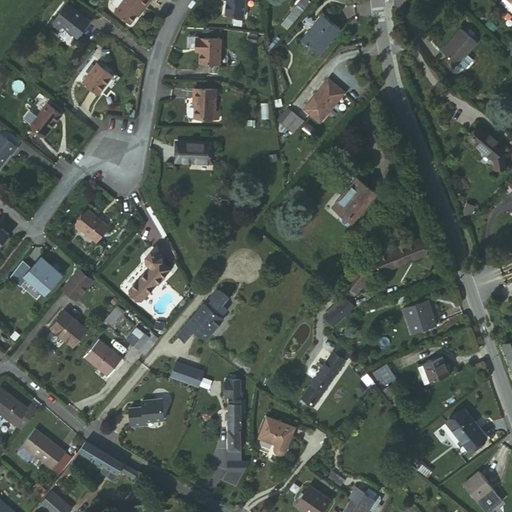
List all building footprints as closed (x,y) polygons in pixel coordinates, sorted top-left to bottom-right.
[(145,0),(117,0),(108,12),(125,25),(138,8),(140,10),(146,1),(145,0)] [(243,0),(221,0),(221,1),(224,2),(222,17),(241,20),(243,0)] [(296,17),(306,5),(301,0),(299,0),(289,10),(296,17)] [(511,0),(500,0),(499,2),(511,12),(511,0)] [(83,22),(61,4),(44,25),(52,31),(55,27),(71,39),(83,22)] [(338,28),(323,16),(309,33),(324,46),(338,28)] [(458,28),(439,52),(461,70),(463,70),(471,60),(465,55),(475,43),(458,28)] [(217,41),(194,41),(194,52),(196,51),(196,54),(196,65),(216,65),(217,41)] [(91,65),(77,84),(93,95),(107,77),(91,65)] [(339,94),(325,83),(302,112),(315,123),(339,94)] [(209,113),(210,91),(187,91),(187,103),(189,103),(188,121),(209,122),(209,113)] [(55,116),(42,106),(26,127),(40,138),(52,122),(51,121),(55,116)] [(300,120),(291,112),(280,125),(289,133),(300,120)] [(483,126),(472,140),(495,160),(496,170),(506,170),(505,155),(502,152),(507,147),(483,126)] [(9,148),(0,140),(0,156),(2,154),(4,155),(9,148)] [(204,165),(205,145),(169,146),(168,164),(204,165)] [(346,232),(371,201),(355,188),(345,199),(341,197),(325,216),(346,232)] [(101,227),(81,212),(69,226),(89,242),(101,227)] [(421,237),(373,253),(378,270),(426,254),(421,237)] [(165,268),(156,260),(156,255),(151,251),(146,251),(141,257),(141,263),(146,267),(126,291),(138,301),(165,268)] [(3,277),(14,285),(19,279),(39,296),(56,276),(34,257),(25,268),(16,261),(3,277)] [(356,271),(344,287),(356,296),(368,280),(356,271)] [(78,285),(69,277),(56,293),(65,301),(78,285)] [(78,285),(65,301),(71,306),(85,290),(78,285)] [(217,287),(204,302),(206,305),(220,289),(217,287)] [(344,287),(340,292),(351,301),(356,296),(344,287)] [(204,302),(176,335),(183,341),(193,330),(198,323),(202,327),(197,333),(205,340),(223,318),(219,316),(226,308),(222,304),(228,296),(220,289),(206,305),(204,302)] [(334,331),(355,312),(344,301),(325,321),(334,331)] [(426,307),(400,316),(409,340),(433,330),(426,307)] [(117,315),(112,311),(103,321),(108,325),(117,315)] [(82,334),(60,316),(46,333),(68,352),(82,334)] [(163,322),(155,321),(154,329),(162,330),(163,322)] [(198,323),(193,330),(197,333),(202,327),(198,323)] [(131,347),(143,356),(152,344),(142,335),(131,347)] [(511,340),(503,343),(511,372),(511,340)] [(117,362),(95,344),(80,361),(103,379),(117,362)] [(302,402),(332,358),(330,357),(300,401),(302,402)] [(341,364),(332,358),(302,402),(311,409),(341,364)] [(447,359),(429,364),(435,380),(452,375),(447,359)] [(386,362),(372,372),(383,386),(396,375),(386,362)] [(174,364),(169,378),(195,387),(200,373),(174,364)] [(226,449),(238,449),(235,420),(237,381),(224,381),(223,400),(226,400),(225,420),(226,449)] [(0,418),(19,433),(35,413),(28,408),(24,413),(0,394),(0,418)] [(159,422),(156,401),(135,403),(136,409),(123,411),(125,430),(139,428),(139,425),(159,422)] [(486,438),(465,411),(448,426),(469,452),(486,438)] [(291,433),(265,422),(255,442),(271,449),(269,455),(268,457),(271,463),(274,463),(277,461),(281,456),(291,433)] [(64,455),(33,432),(16,455),(16,458),(25,464),(28,464),(32,458),(51,472),(64,455)] [(100,452),(84,442),(78,452),(103,467),(99,473),(111,480),(115,475),(116,475),(118,471),(131,480),(136,472),(100,452)] [(69,459),(64,455),(51,472),(57,476),(69,459)] [(246,471),(247,460),(228,459),(227,470),(246,471)] [(491,511),(503,503),(479,472),(463,485),(484,511),(491,511)] [(35,481),(30,489),(41,497),(46,489),(35,481)] [(353,498),(351,501),(357,505),(352,511),(366,511),(367,511),(372,511),(378,503),(378,499),(375,497),(358,484),(350,496),(353,498)] [(321,511),(329,502),(308,487),(295,505),(304,511),(321,511)] [(50,492),(32,510),(34,511),(65,511),(68,509),(50,492)] [(349,500),(340,511),(352,511),(357,505),(351,501),(349,500)]
